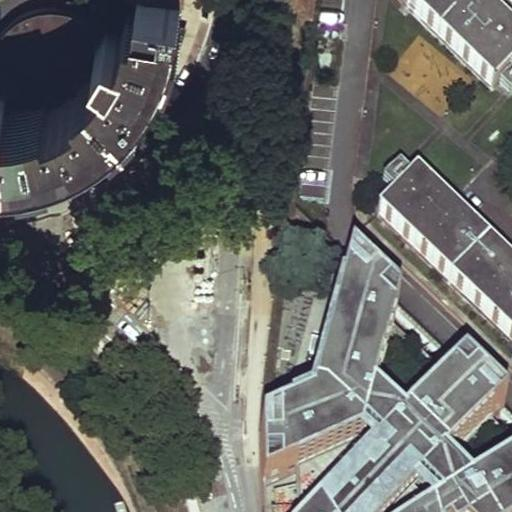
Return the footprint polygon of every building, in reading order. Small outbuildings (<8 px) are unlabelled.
[(0,157),(2,157),(13,158),(28,155),(42,153),(58,149),(71,144),(81,139),(99,129),(114,118),(128,106),(142,90),(150,80),(154,72),(167,48),(180,1),(179,0),(136,0),(135,9),(126,35),(93,15),(76,9),(64,6),(49,7),(39,9),(32,11),(23,15),(11,23),(0,34),(0,157)] [(291,166),(260,420),(268,417),(292,227),(319,0),(288,0),(295,3),(310,8),(292,159),(291,166)] [(511,0),(402,0),(500,92),(511,79),(511,0)] [(439,109),(462,66),(412,38),(389,81),(439,109)] [(511,264),(419,179),(383,216),(511,342),(511,264)] [(371,400),(396,307),(348,260),(307,409),(269,424),(269,426),(258,428),(258,465),(258,491),(356,453),(360,439),(377,455),(322,511),(403,511),(419,496),(436,511),(511,511),(511,467),(469,495),(444,471),(503,410),(461,369),(402,430),(371,400)]
